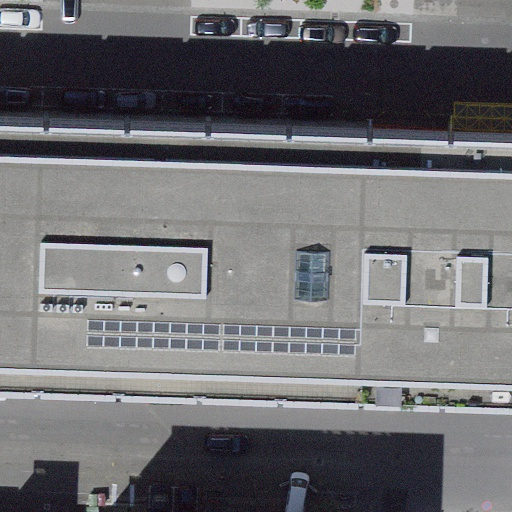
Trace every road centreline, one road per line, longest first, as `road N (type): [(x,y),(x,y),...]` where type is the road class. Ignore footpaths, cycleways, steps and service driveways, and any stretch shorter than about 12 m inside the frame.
road 1 (residential): [(511,41),(0,28)]
road 2 (residential): [(0,421),(511,433)]
